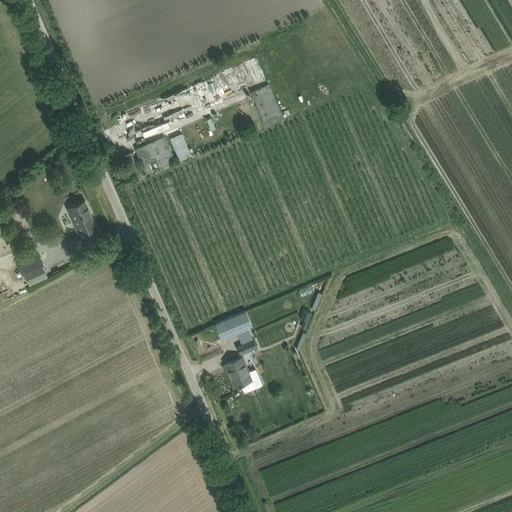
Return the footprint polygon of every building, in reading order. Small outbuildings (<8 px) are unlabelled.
[(257,57),(116,116),(114,117),(125,142),(267,81),(257,57)] [(281,113),(268,83),(250,91),(262,120),(281,113)] [(225,119),(215,121),(218,132),(228,130),(225,119)] [(186,163),(200,157),(190,134),(176,140),(186,163)] [(174,160),(164,136),(134,149),(145,173),(174,160)] [(131,152),(125,155),(135,178),(141,176),(131,152)] [(178,178),(171,179),(173,192),(180,191),(178,178)] [(84,199),(68,206),(82,238),(97,232),(84,199)] [(39,256),(17,266),(24,280),(46,271),(39,256)] [(36,287),(56,279),(51,269),(32,277),(36,287)] [(244,310),(214,323),(221,338),(251,326),(244,310)] [(239,353),(256,346),(253,338),(236,345),(239,353)] [(250,379),(240,356),(225,363),(234,386),(250,379)]
